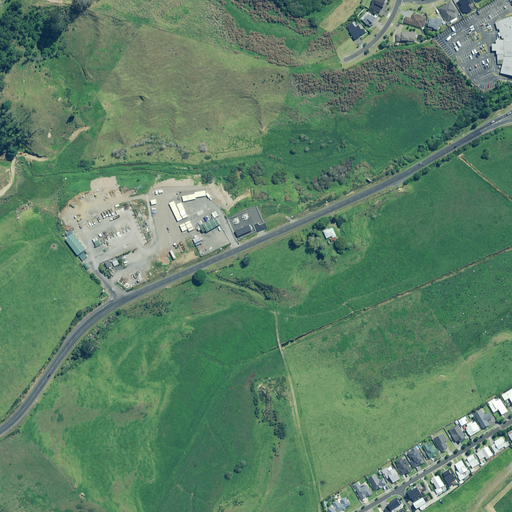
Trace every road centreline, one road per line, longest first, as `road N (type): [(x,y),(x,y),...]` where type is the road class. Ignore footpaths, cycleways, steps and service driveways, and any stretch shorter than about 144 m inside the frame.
road 1 (secondary): [(491,124),(361,195),(112,306),(74,338),(0,430)]
road 2 (residential): [(398,489),(511,420)]
